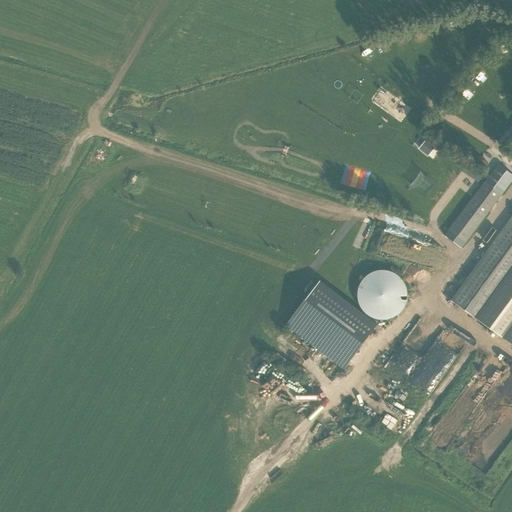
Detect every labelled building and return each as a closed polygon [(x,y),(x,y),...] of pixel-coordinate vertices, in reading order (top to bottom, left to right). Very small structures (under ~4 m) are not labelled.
[(428,157),(436,146),(427,139),(419,150),(428,157)] [(511,168),(509,166),(494,187),(505,195),(511,184),(511,168)] [(502,195),(485,182),(449,231),(466,243),(502,195)] [(511,216),(451,301),(511,345),(511,216)] [(433,246),(425,263),(434,267),(442,250),(433,246)] [(411,263),(407,271),(422,280),(427,272),(411,263)] [(366,279),(364,281),(363,283),(362,285),(361,286),(361,287),(360,289),(360,290),(360,291),(359,293),(359,294),(359,296),(359,297),(359,298),(360,300),(360,302),(361,304),(361,305),(362,307),(363,309),(364,311),(366,312),(367,313),(368,315),(370,316),(372,317),(375,319),(377,319),(380,320),(382,320),(384,320),(386,320),(388,320),(390,320),(392,319),(394,318),(396,317),(398,316),(399,315),(401,314),(403,312),(404,311),(405,310),(405,309),(406,307),(407,305),(408,303),(408,302),(408,301),(409,299),(409,297),(409,296),(409,295),(409,293),(408,291),(408,290),(408,288),(407,286),(406,285),(405,283),(404,280),(403,280),(402,278),(400,277),(399,276),(397,275),(395,273),(393,273),(392,272),(389,271),(388,271),(386,271),(383,271),(382,271),(379,271),(377,272),(375,273),(373,273),(371,275),(370,275),(368,277),(367,278),(366,279)] [(319,281),(290,320),(347,363),(376,324),(319,281)] [(296,329),(279,336),(281,343),(299,336),(296,329)] [(393,342),(380,355),(393,367),(405,354),(393,342)] [(290,359),(295,362),(302,350),(297,347),(290,359)] [(322,366),(333,378),(343,370),(333,357),(322,366)] [(328,384),(318,373),(313,377),(324,388),(328,384)] [(363,390),(361,395),(374,401),(376,395),(363,390)] [(354,400),(363,411),(367,408),(358,396),(354,400)] [(455,432),(462,418),(449,411),(442,425),(455,432)] [(394,430),(397,425),(387,419),(389,415),(383,412),(378,421),(394,430)] [(430,436),(444,444),(451,433),(436,424),(430,436)] [(264,464),(263,473),(271,474),(272,465),(264,464)]
